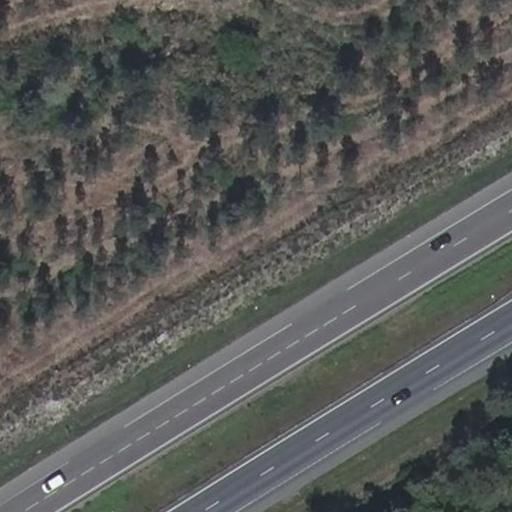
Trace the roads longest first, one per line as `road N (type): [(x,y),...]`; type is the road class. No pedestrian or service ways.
road 1 (motorway): [(511,213),(27,511)]
road 2 (motorway): [(201,511),(511,323)]
